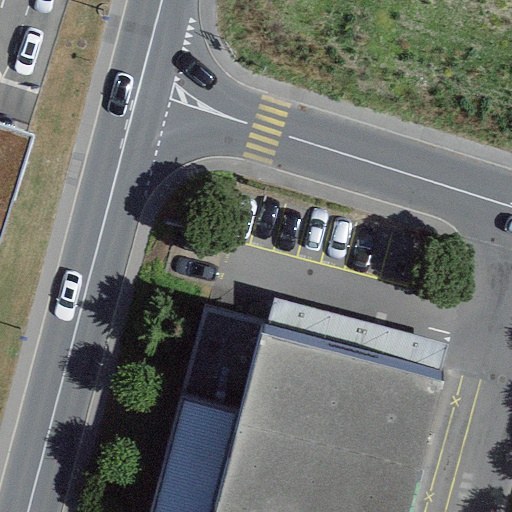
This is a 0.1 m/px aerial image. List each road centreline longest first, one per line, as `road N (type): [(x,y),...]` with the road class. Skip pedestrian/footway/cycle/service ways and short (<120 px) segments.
road 1 (unclassified): [(31,511),(142,95)]
road 2 (unclassified): [(142,95),(511,209)]
